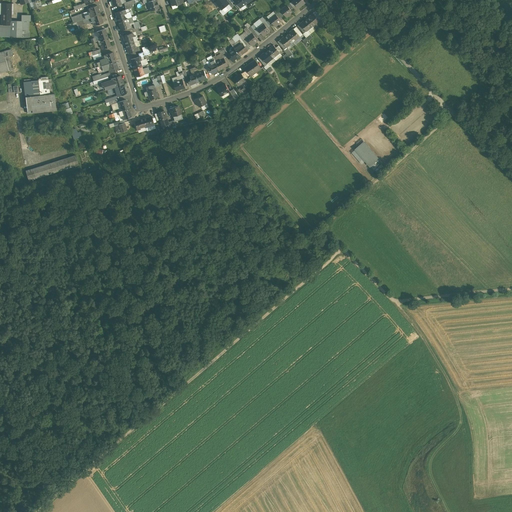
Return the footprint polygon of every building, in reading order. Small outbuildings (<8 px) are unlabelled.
[(148,2),(150,11),(159,8),(156,0),(154,0),(152,1),(148,2)] [(226,0),(214,0),(221,9),(229,3),(226,0)] [(305,3),(302,0),(294,0),(293,1),(296,5),(299,9),(305,3)] [(335,0),(333,0),(332,0),(330,2),(329,2),(328,2),(326,2),(326,4),(325,5),(330,11),(332,9),(334,10),(336,11),(340,7),(341,7),(338,4),(335,0)] [(11,3),(1,3),(1,14),(11,15),(11,3)] [(287,5),(280,10),(281,11),(283,14),(284,15),(287,18),(291,15),(290,14),(293,12),(291,9),(287,5)] [(97,6),(89,9),(90,12),(91,12),(93,17),(100,14),(97,6)] [(125,10),(115,13),(118,21),(126,19),(124,14),(126,14),(125,10)] [(313,13),(309,16),(310,17),(307,19),(313,26),(319,21),(316,17),(313,13)] [(11,15),(1,14),(1,25),(11,25),(11,21),(11,15)] [(100,14),(93,17),(94,22),(93,22),(94,26),(103,23),(100,14)] [(276,14),(269,20),(272,23),(273,24),(275,27),(279,24),(278,23),(281,21),(279,19),(276,14)] [(126,19),(118,21),(121,30),(130,27),(129,23),(127,24),(126,19)] [(313,26),(307,19),(305,21),(304,20),(300,23),(300,24),(303,27),(303,28),(306,31),(313,26)] [(22,21),(11,21),(11,25),(10,37),(21,37),(22,21)] [(11,25),(1,25),(0,24),(0,36),(10,37),(11,25)] [(264,24),(258,29),(260,33),(261,34),(264,37),(268,33),(267,32),(270,30),(268,28),(264,24)] [(105,29),(96,32),(98,36),(99,35),(101,40),(107,38),(105,29)] [(293,29),(289,32),(290,33),(288,35),(293,42),(302,35),(299,31),(296,33),(293,29)] [(132,33),(123,36),(126,45),(133,42),(132,37),(133,37),(132,33)] [(256,38),(253,33),(252,33),(246,39),(252,45),(252,46),(256,43),(255,42),(258,39),(256,38)] [(235,49),(242,44),(247,50),(250,49),(249,48),(243,41),(238,34),(229,41),(235,49)] [(288,35),(285,37),(284,36),(280,39),(284,43),(281,45),(284,49),(287,47),(293,42),(288,35)] [(107,38),(101,40),(102,45),(101,45),(102,49),(110,46),(107,38)] [(243,41),(249,48),(252,45),(246,39),(243,41)] [(133,42),(126,45),(128,54),(138,50),(137,47),(135,47),(133,42)] [(242,44),(235,49),(240,56),(247,50),(242,44)] [(276,49),(273,45),(269,48),(270,49),(268,51),(273,58),(280,53),(277,49),(276,49)] [(235,49),(228,54),(232,61),(240,56),(235,49)] [(0,72),(14,69),(10,55),(8,50),(0,52),(0,72)] [(268,51),(265,53),(264,52),(260,55),(261,56),(264,59),(261,61),(265,66),(268,64),(267,63),(273,58),(268,51)] [(112,52),(104,55),(105,59),(107,58),(108,63),(115,61),(112,52)] [(140,57),(130,60),(133,68),(141,66),(140,61),(141,60),(140,57)] [(105,59),(100,60),(100,61),(97,62),(98,66),(96,67),(97,67),(108,63),(107,58),(105,59)] [(224,58),(216,63),(220,70),(228,65),(224,58)] [(261,69),(255,60),(245,67),(246,70),(251,76),(261,69)] [(115,61),(108,63),(102,66),(103,71),(108,69),(110,73),(118,70),(115,61)] [(220,70),(216,63),(208,67),(212,74),(220,70)] [(141,66),(133,68),(136,77),(146,74),(144,70),(143,71),(141,66)] [(204,71),(196,74),(199,81),(207,78),(204,71)] [(107,77),(111,76),(110,73),(109,72),(100,76),(100,74),(92,76),(94,81),(107,77)] [(241,73),(234,79),(239,85),(246,80),(245,78),(241,73)] [(196,74),(187,77),(190,85),(199,81),(196,74)] [(120,76),(113,78),(116,87),(123,84),(120,76)] [(172,79),(174,83),(176,90),(185,87),(182,80),(181,76),(172,79)] [(94,81),(93,81),(94,85),(109,80),(107,77),(94,81)] [(110,81),(101,84),(102,85),(104,85),(106,90),(107,89),(111,88),(116,87),(113,78),(111,78),(112,82),(111,82),(110,81)] [(40,80),(24,82),(27,111),(32,110),(33,113),(56,110),(54,94),(52,94),(51,79),(48,79),(40,80)] [(116,87),(111,88),(113,94),(116,93),(117,96),(118,96),(126,93),(123,84),(116,87)] [(225,84),(217,89),(222,96),(230,91),(225,84)] [(154,85),(146,87),(147,92),(144,93),(145,97),(148,96),(149,99),(158,96),(157,93),(156,93),(154,85)] [(234,89),(230,92),(235,101),(239,97),(234,89)] [(203,96),(195,100),(196,103),(197,103),(199,107),(207,103),(203,96)] [(126,100),(117,102),(119,106),(120,106),(122,111),(129,108),(126,100)] [(117,102),(112,104),(114,110),(118,109),(119,111),(122,111),(120,106),(119,106),(117,102)] [(178,106),(169,109),(171,112),(173,117),(176,116),(181,114),(178,106)] [(129,108),(122,111),(123,116),(122,116),(123,120),(131,117),(129,108)] [(168,122),(164,111),(157,113),(157,114),(157,113),(161,125),(162,126),(168,124),(168,122)] [(151,116),(143,119),(145,126),(150,124),(150,126),(154,125),(154,124),(151,116)] [(143,119),(134,121),(137,130),(140,129),(140,127),(145,126),(143,119)] [(127,131),(124,123),(118,125),(117,125),(115,126),(114,127),(116,134),(121,133),(127,131)] [(80,131),(77,132),(76,128),(70,129),(73,139),(82,136),(80,131)] [(364,142),(356,149),(370,166),(374,163),(378,159),(364,142)] [(76,155),(25,171),(28,181),(79,165),(76,155)]
